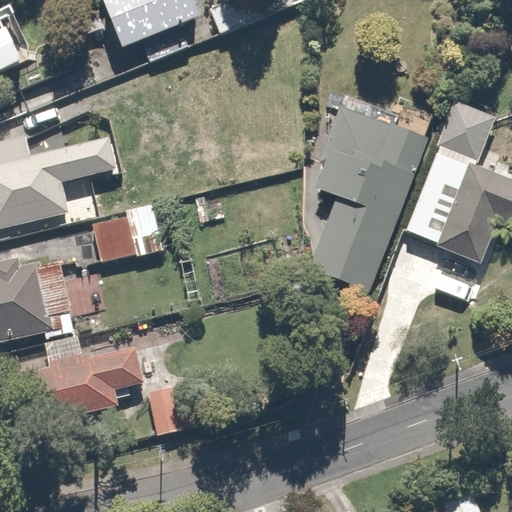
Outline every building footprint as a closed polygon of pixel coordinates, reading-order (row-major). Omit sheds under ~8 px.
[(192,0),(127,0),(94,10),(110,64),(128,59),(134,81),(181,67),(174,43),(203,35),(192,0)] [(10,22),(0,26),(0,85),(32,71),(10,22)] [(420,142),(324,106),(299,171),(318,178),(309,202),(326,209),(299,283),(359,305),(420,142)] [(485,130),(442,115),(427,157),(469,172),(485,130)] [(0,241),(60,229),(52,191),(112,179),(105,145),(22,162),(19,148),(0,151),(0,241)] [(193,162),(165,164),(167,195),(195,193),(193,162)] [(462,179),(428,164),(392,247),(425,262),(462,179)] [(511,190),(469,172),(430,262),(472,280),(489,242),(511,251),(511,190)] [(149,224),(78,235),(85,278),(156,267),(149,224)] [(0,355),(58,345),(44,271),(18,276),(17,268),(0,270),(0,355)] [(126,395),(118,359),(0,386),(0,465),(61,451),(56,430),(99,420),(95,402),(126,395)] [(169,402),(128,408),(134,456),(175,451),(169,402)]
